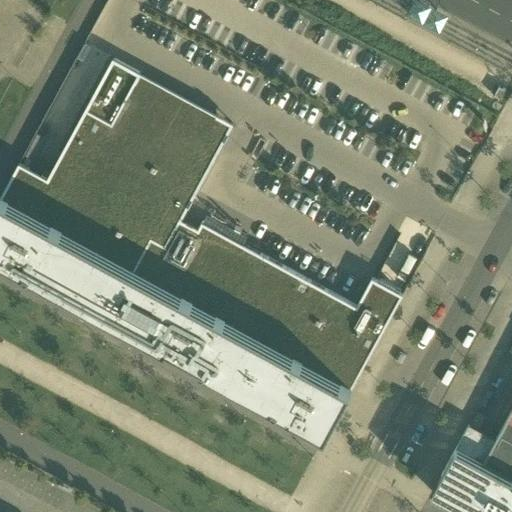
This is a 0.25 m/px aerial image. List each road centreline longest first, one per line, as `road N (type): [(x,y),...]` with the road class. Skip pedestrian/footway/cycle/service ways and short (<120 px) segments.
road 1 (track): [(372,474),(0,271)]
road 2 (unclassified): [(353,511),(511,214)]
road 3 (track): [(136,511),(0,435)]
